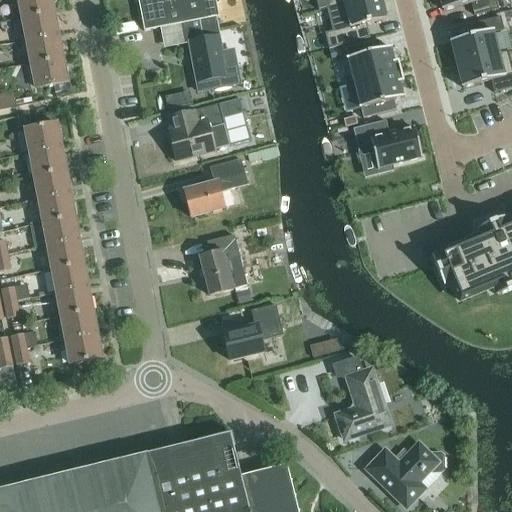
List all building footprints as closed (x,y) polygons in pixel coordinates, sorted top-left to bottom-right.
[(17,0),(22,22),(54,16),(51,0),(17,0)] [(137,0),(144,32),(181,25),(183,32),(214,26),(213,19),(219,17),(217,4),(220,2),(220,0),(137,0)] [(387,19),(381,0),(359,0),(332,7),(327,8),(333,31),(324,34),(329,50),(364,41),(360,26),(366,25),(387,19)] [(439,0),(443,11),(471,4),(474,16),(498,10),(495,0),(439,0)] [(26,43),(58,37),(54,16),(22,22),(26,43)] [(478,35),(451,42),(457,65),(498,55),(498,54),(493,33),(503,31),(500,17),(476,24),(478,35)] [(217,38),(214,26),(183,32),(185,45),(189,44),(197,83),(200,96),(241,88),(236,67),(225,69),(219,38),(217,38)] [(58,37),(26,43),(31,66),(63,60),(58,37)] [(354,85),(401,73),(398,62),(394,63),(390,48),(381,51),(378,41),(345,50),(354,85)] [(498,55),(457,65),(462,89),(490,81),(493,93),(511,88),(511,69),(507,51),(498,54),(498,55)] [(63,60),(31,66),(35,90),(67,84),(63,60)] [(403,83),(401,73),(354,85),(363,120),(396,111),(394,101),(403,99),(399,84),(403,83)] [(218,105),(195,111),(195,110),(167,118),(170,130),(169,130),(176,161),(216,151),(216,150),(229,147),(250,141),(239,100),(218,105)] [(354,121),(342,124),(344,132),(353,130),(356,129),(354,121)] [(423,158),(415,129),(390,135),(386,122),(353,130),(359,153),(373,149),(378,170),(423,158)] [(29,154),(61,148),(57,124),(25,130),(29,154)] [(33,176),(65,170),(61,148),(29,154),(33,176)] [(219,193),(234,189),(248,186),(241,160),(210,169),(213,183),(183,191),(191,218),(223,209),(219,193)] [(37,198),(70,192),(65,170),(33,176),(37,198)] [(42,221),(74,215),(70,192),(37,198),(42,221)] [(46,244),(78,237),(74,215),(42,221),(46,244)] [(482,237),(440,255),(451,282),(460,302),(493,288),(511,280),(511,224),(509,226),(505,219),(495,223),(489,225),(479,230),(482,237)] [(231,290),(232,289),(244,287),(232,236),(205,243),(208,256),(198,258),(207,297),(231,291),(231,290)] [(51,269),(83,262),(78,237),(46,244),(51,269)] [(6,256),(0,257),(0,272),(9,271),(6,256)] [(55,291),(87,285),(83,262),(51,269),(55,291)] [(60,316),(92,310),(87,285),(55,291),(60,316)] [(4,304),(15,302),(12,288),(1,290),(4,304)] [(15,302),(4,304),(7,319),(18,317),(15,302)] [(256,326),(222,334),(229,361),(263,353),(259,338),(272,335),(269,324),(277,322),(273,308),(253,313),(256,326)] [(64,340),(97,333),(92,310),(60,316),(64,340)] [(97,333),(64,340),(69,365),(102,359),(97,333)] [(13,352),(25,349),(22,334),(10,337),(13,352)] [(337,339),(317,344),(320,356),(340,350),(337,339)] [(25,349),(13,352),(16,366),(28,364),(25,349)] [(7,353),(0,354),(0,369),(10,368),(7,353)] [(356,360),(335,367),(338,376),(342,375),(346,376),(346,378),(350,377),(360,374),(359,369),(356,360)] [(371,370),(368,371),(360,374),(350,377),(346,378),(356,409),(336,416),(344,441),(389,426),(371,370)] [(297,511),(286,466),(240,477),(229,435),(146,456),(146,459),(0,495),(0,511),(297,511)] [(417,484),(422,479),(426,474),(440,474),(443,471),(443,457),(440,454),(428,455),(418,446),(399,466),(384,452),(367,470),(407,508),(424,491),(417,484)]
